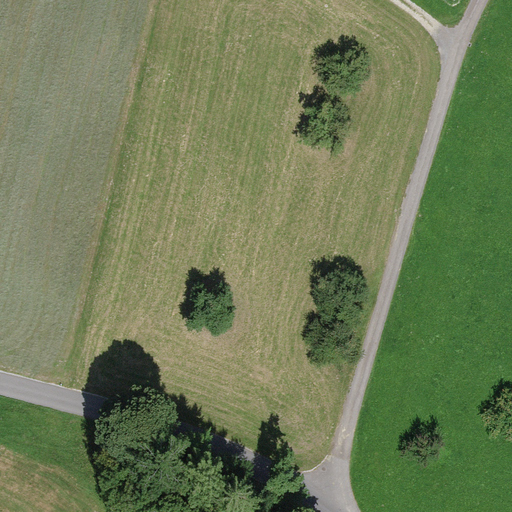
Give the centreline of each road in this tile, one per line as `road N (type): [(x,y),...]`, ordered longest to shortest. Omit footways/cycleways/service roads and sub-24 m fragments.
road 1 (track): [(327,502),(454,65),(489,0)]
road 2 (unclassified): [(336,511),(222,442),(0,384)]
